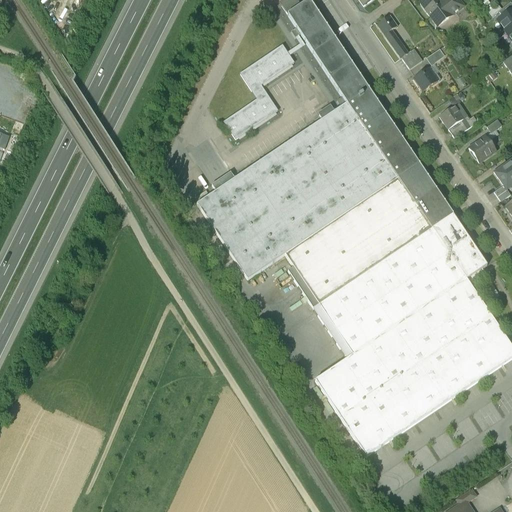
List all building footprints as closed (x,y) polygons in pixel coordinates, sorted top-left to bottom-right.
[(453,217),(309,3),(301,9),(294,0),(292,0),(281,8),(288,17),(346,104),(431,231),(453,217)] [(439,0),(425,0),(421,3),(421,4),(420,5),(427,14),(426,15),(429,20),(430,19),(435,26),(439,26),(449,19),(444,13),(448,9),(452,6),(447,0),(446,0),(442,3),(439,0)] [(461,5),(456,0),(447,0),(452,6),(448,9),(450,11),(452,11),(461,5)] [(502,18),(511,11),(511,6),(510,4),(498,13),(502,18)] [(506,34),(511,30),(511,11),(502,18),(497,22),(506,34)] [(408,55),(392,31),(397,28),(390,17),(378,27),(400,61),(402,60),(408,55)] [(256,101),(223,123),(235,140),(277,112),(265,95),(264,96),(259,88),(293,65),(281,48),(240,76),(256,101)] [(408,55),(402,60),(409,71),(422,63),(414,51),(408,55)] [(439,51),(426,60),(431,66),(443,57),(439,51)] [(511,56),(503,63),(509,71),(511,68),(511,56)] [(428,70),(413,80),(422,93),(437,83),(428,70)] [(431,231),(346,104),(334,113),(331,109),(319,117),(322,121),(261,161),(259,157),(250,163),(253,167),(234,180),(231,175),(219,184),(222,188),(196,205),(247,280),(284,255),(293,268),(287,272),(313,310),(431,231)] [(453,109),(439,118),(448,131),(462,122),(453,109)] [(498,124),(488,131),(491,135),(491,136),(495,133),(501,129),(498,124)] [(491,135),(468,151),(478,166),(496,154),(492,150),(495,148),(490,142),(488,144),(486,140),(491,136),(491,135)] [(511,161),(494,174),(503,187),(506,192),(507,191),(505,189),(511,183),(511,161)] [(503,187),(493,194),(500,204),(510,197),(506,192),(503,187)] [(511,203),(503,210),(511,222),(511,203)] [(487,268),(453,217),(431,231),(466,282),(471,289),(484,280),(480,273),(487,268)] [(431,231),(313,310),(346,360),(314,381),(365,458),(511,361),(511,350),(471,289),(466,282),(431,231)] [(470,492),(455,501),(459,507),(465,503),(466,504),(474,498),(470,492)] [(459,507),(450,511),(471,511),(466,504),(465,503),(459,507)]
